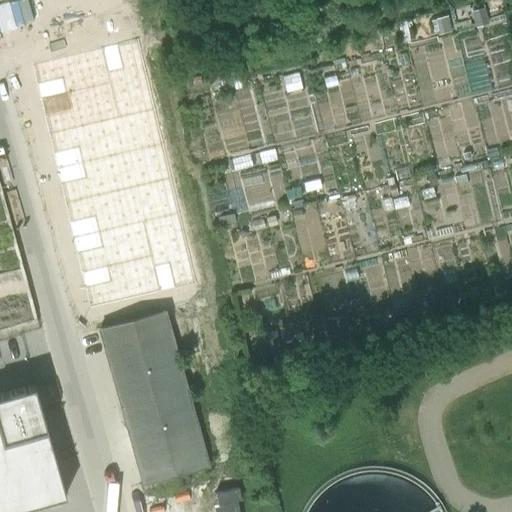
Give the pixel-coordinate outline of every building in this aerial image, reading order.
[(483,9),(471,12),(475,27),(487,24),(483,9)] [(446,16),(435,18),(438,33),(450,30),(446,16)] [(137,39),(33,64),(90,308),(194,283),(137,39)] [(200,77),(192,78),(193,85),(201,84),(200,77)] [(434,174),(427,176),(429,183),(436,181),(434,174)] [(305,193),(321,189),(319,180),(303,183),(305,193)] [(394,183),(389,185),(391,196),(397,194),(394,183)] [(286,200),(302,196),(300,187),(284,191),(286,200)] [(300,209),(292,211),(294,219),(302,217),(300,209)] [(231,213),(217,217),(218,225),(233,222),(231,213)] [(267,227),(276,224),(274,216),(265,218),(267,227)] [(504,279),(494,282),(497,294),(507,292),(504,279)] [(208,465),(181,369),(166,309),(97,328),(108,369),(140,484),(208,465)] [(341,313),(329,316),(332,328),(345,325),(341,313)] [(379,313),(371,315),(373,323),(381,321),(379,313)] [(511,313),(396,346),(414,408),(511,381),(511,313)] [(275,332),(263,335),(266,349),(278,346),(275,332)] [(34,384),(0,394),(0,511),(7,511),(66,495),(34,384)]
